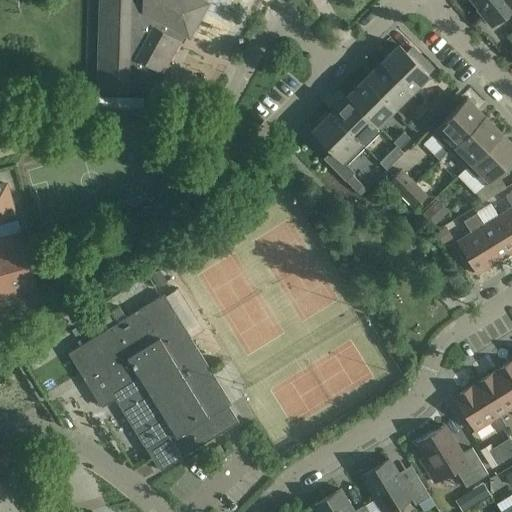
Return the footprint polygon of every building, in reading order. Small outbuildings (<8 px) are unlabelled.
[(99,0),(98,90),(127,91),(127,90),(152,90),(158,70),(163,73),(184,35),(189,38),(209,3),(202,0),(99,0)] [(504,0),(471,0),(483,14),(482,15),(491,26),(511,8),(511,7),(511,8),(504,0)] [(510,47),(511,45),(511,22),(499,34),(510,47)] [(407,52),(399,45),(382,63),(410,91),(433,69),(412,47),(407,52)] [(393,108),(410,91),(382,63),(365,80),(393,108)] [(376,125),(393,108),(365,80),(347,97),(376,125)] [(447,102),(439,94),(426,108),(427,109),(433,115),(447,102)] [(347,97),(330,114),(364,148),(381,131),(376,125),(347,97)] [(450,151),(484,116),(467,99),(432,133),(450,151)] [(427,109),(417,119),(423,125),(433,115),(427,109)] [(347,165),(364,148),(330,114),(329,115),(327,113),(317,123),(319,125),(313,131),(347,165)] [(484,116),(450,151),(466,168),(501,133),(484,116)] [(403,132),(393,143),(399,149),(410,139),(403,132)] [(511,144),(501,133),(466,168),(484,185),(511,157),(511,144)] [(392,151),(380,163),(387,170),(399,158),(394,154),(392,151)] [(389,182),(403,196),(414,185),(400,170),(389,182)] [(352,175),(345,181),(356,191),(362,185),(352,175)] [(0,298),(9,296),(37,288),(35,280),(23,236),(20,236),(6,184),(0,185),(0,298)] [(426,196),(414,185),(403,196),(414,207),(426,196)] [(497,216),(511,239),(511,192),(511,191),(505,195),(511,207),(497,216)] [(437,197),(422,213),(433,224),(449,209),(437,197)] [(470,217),(497,261),(511,252),(511,239),(497,216),(484,224),(477,212),(470,217)] [(497,261),(470,217),(464,220),(471,232),(457,241),(477,274),(497,261)] [(452,235),(446,226),(438,231),(436,232),(442,242),(444,241),(452,235)] [(167,281),(160,271),(150,277),(157,288),(167,281)] [(106,331),(89,342),(85,344),(85,345),(68,355),(77,369),(79,373),(84,381),(86,383),(102,409),(116,401),(120,408),(121,410),(149,455),(159,471),(160,473),(239,424),(238,422),(229,408),(232,406),(212,373),(189,336),(164,296),(126,319),(117,325),(116,326),(113,328),(106,331)] [(117,325),(126,319),(119,308),(106,317),(100,321),(106,331),(113,328),(116,326),(117,325)] [(511,360),(495,371),(511,397),(511,360)] [(511,397),(495,371),(475,383),(496,417),(500,415),(510,409),(511,410),(511,397)] [(496,417),(475,383),(454,397),(475,431),(490,422),(499,430),(507,426),(500,415),(496,417)] [(444,425),(418,441),(428,456),(422,460),(435,482),(456,469),(466,487),(488,474),(472,448),(462,454),(444,425)] [(480,447),(490,463),(492,466),(502,460),(491,441),(480,447)] [(416,504),(420,502),(424,510),(435,504),(430,496),(416,473),(403,481),(389,458),(362,475),(383,511),(386,511),(411,497),(416,504)] [(511,468),(503,475),(510,486),(511,484),(511,468)] [(479,501),(489,495),(482,483),(472,489),(479,501)] [(340,488),(313,505),(316,511),(369,511),(364,504),(354,510),(340,488)]
